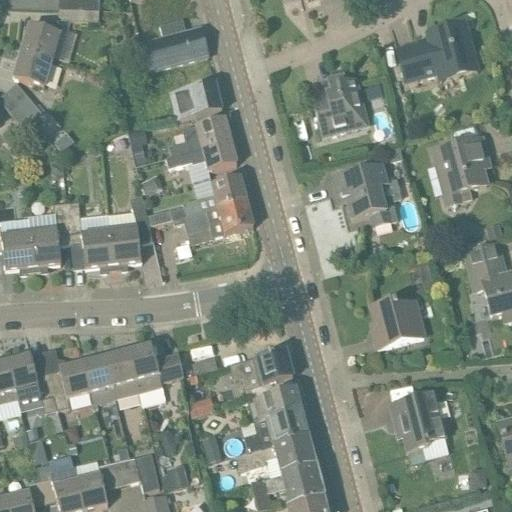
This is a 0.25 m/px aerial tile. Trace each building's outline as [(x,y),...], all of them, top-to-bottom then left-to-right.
[(59,13),(99,15),(100,3),(59,1),(59,13)] [(98,27),(99,15),(59,13),(58,24),(98,27)] [(183,24),(160,30),(163,41),(186,35),(183,24)] [(440,87),(477,77),(464,30),(427,40),(429,48),(397,56),(405,88),(438,80),(440,87)] [(22,57),(54,67),(61,40),(30,31),(22,57)] [(148,77),(209,61),(202,31),(186,35),(163,41),(141,47),(148,77)] [(46,93),(54,67),(22,57),(15,84),(46,93)] [(95,73),(103,82),(112,74),(104,65),(95,73)] [(346,87),(344,80),(327,85),(331,97),(311,103),(322,144),(348,137),(347,131),(363,127),(360,113),(363,112),(356,85),(346,87)] [(7,95),(34,127),(44,120),(17,88),(7,95)] [(175,127),(194,122),(222,115),(215,88),(188,93),(168,98),(175,127)] [(0,105),(25,135),(34,127),(7,95),(0,101),(0,105)] [(188,147),(170,152),(173,162),(230,147),(225,124),(185,135),(188,147)] [(147,146),(144,132),(129,136),(132,150),(141,147),(147,146)] [(55,147),(62,156),(74,146),(67,137),(55,147)] [(447,211),(472,204),(470,195),(487,190),(479,161),(486,160),(482,144),(433,157),(447,211)] [(134,161),(136,169),(146,166),(144,159),(141,147),(132,150),(134,161)] [(167,163),(170,174),(188,169),(193,168),(194,170),(206,167),(208,177),(236,170),(234,161),(230,147),(173,162),(167,163)] [(388,156),(391,166),(402,163),(399,153),(388,156)] [(51,174),(55,177),(61,177),(60,166),(50,167),(51,174)] [(392,207),(401,205),(396,184),(387,187),(383,172),(333,185),(337,199),(340,211),(348,209),(352,226),(371,222),(374,233),(397,227),(392,207)] [(158,192),(153,181),(140,187),(145,198),(158,192)] [(173,224),(246,205),(240,182),(211,190),(213,200),(183,208),(183,211),(171,214),(173,224)] [(246,205),(173,224),(175,230),(185,227),(190,248),(253,232),(246,205)] [(114,277),(109,235),(83,238),(79,207),(66,208),(71,251),(83,249),(85,275),(102,273),(102,278),(114,277)] [(59,252),(71,251),(66,208),(54,210),(54,217),(27,221),(29,237),(33,277),(45,276),(45,271),(61,269),(59,252)] [(109,235),(114,277),(126,275),(125,270),(142,268),(139,249),(153,247),(149,230),(147,220),(144,210),(133,213),(138,232),(109,235)] [(163,226),(161,217),(147,220),(149,230),(163,226)] [(485,232),(489,246),(502,243),(498,228),(485,232)] [(33,277),(29,237),(3,239),(3,231),(0,231),(0,255),(3,256),(5,275),(21,273),(22,278),(33,277)] [(498,263),(494,250),(499,249),(498,247),(464,257),(474,297),(485,294),(492,323),(504,320),(506,329),(511,327),(511,278),(502,281),(498,264),(503,263),(502,262),(498,263)] [(406,299),(396,302),(398,312),(408,309),(406,299)] [(398,313),(396,307),(372,313),(379,339),(375,340),(379,355),(425,343),(415,308),(398,313)] [(127,357),(138,399),(163,392),(162,389),(173,387),(167,363),(155,366),(151,351),(127,357)] [(245,395),(291,383),(284,356),(229,371),(233,387),(242,384),(245,395)] [(115,404),(138,399),(127,357),(104,362),(115,404)] [(53,403),(47,380),(35,383),(29,361),(7,366),(14,396),(18,404),(21,417),(43,411),(42,406),(53,403)] [(195,379),(218,373),(215,361),(192,367),(195,379)] [(95,410),(115,404),(104,362),(82,368),(89,398),(92,397),(95,410)] [(0,408),(18,404),(14,396),(7,366),(0,368),(0,408)] [(67,403),(89,398),(82,368),(59,373),(60,377),(47,380),(53,403),(55,403),(58,415),(70,412),(67,403)] [(198,386),(197,380),(184,383),(185,389),(198,386)] [(259,427),(300,416),(295,395),(247,407),(252,424),(258,422),(259,427)] [(446,444),(434,400),(394,411),(398,425),(401,424),(410,458),(429,453),(428,448),(446,444)] [(188,407),(193,421),(204,418),(199,404),(188,407)] [(249,458),(308,443),(300,416),(259,427),(242,431),(249,458)] [(511,424),(503,427),(507,440),(502,442),(508,465),(511,463),(511,424)] [(67,445),(79,442),(76,430),(64,433),(67,445)] [(27,435),(29,445),(39,442),(36,433),(27,435)] [(174,456),(178,450),(174,436),(167,433),(161,435),(158,441),(161,454),(167,458),(174,456)] [(14,441),(17,453),(30,449),(27,438),(14,441)] [(280,480),(315,470),(308,443),(249,458),(236,462),(241,477),(265,470),(264,466),(275,463),(280,480)] [(41,444),(30,447),(34,461),(45,458),(41,444)] [(69,449),(71,455),(80,453),(79,447),(69,449)] [(118,454),(121,467),(130,465),(127,452),(118,454)] [(206,458),(208,466),(220,462),(218,455),(206,458)] [(134,464),(140,487),(142,498),(157,495),(149,461),(134,464)] [(115,493),(140,487),(134,464),(109,470),(115,493)] [(168,477),(163,479),(167,495),(172,494),(188,490),(183,469),(167,474),(168,477)] [(81,511),(76,488),(76,485),(73,473),(52,478),(50,470),(35,473),(39,487),(44,510),(57,507),(58,511),(81,511)] [(103,496),(115,493),(109,470),(98,473),(99,480),(76,485),(76,488),(81,511),(97,511),(106,510),(103,496)] [(287,511),(295,511),(324,504),(315,470),(280,480),(280,481),(251,488),(256,511),(271,511),(268,499),(283,494),(287,511)] [(471,473),(472,493),(487,492),(486,473),(471,473)] [(33,511),(44,510),(39,487),(27,490),(29,496),(5,502),(7,511),(33,511)] [(167,511),(165,501),(145,506),(146,511),(167,511)]
